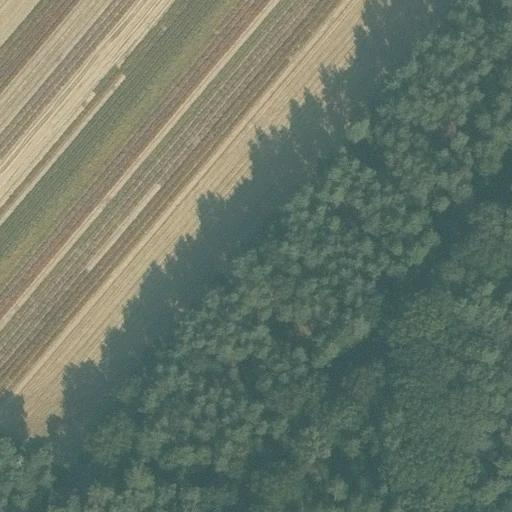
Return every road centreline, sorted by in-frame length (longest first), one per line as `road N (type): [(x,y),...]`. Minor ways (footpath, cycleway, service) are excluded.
road 1 (track): [(452,0),(62,461),(0,417)]
road 2 (track): [(511,157),(231,511)]
road 3 (track): [(62,461),(133,488),(234,507)]
